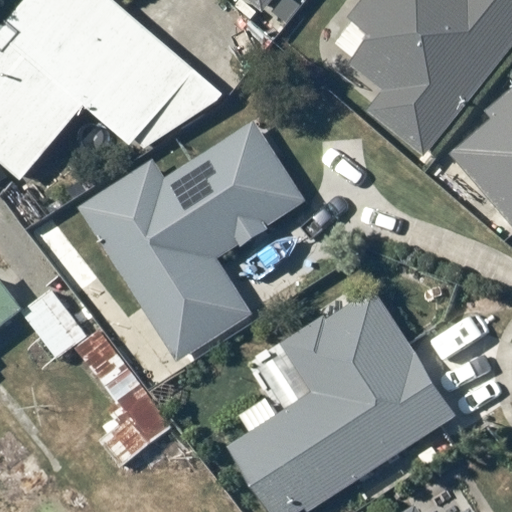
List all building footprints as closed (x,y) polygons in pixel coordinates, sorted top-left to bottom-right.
[(230,101),(218,91),(115,0),(32,0),(0,37),(0,156),(27,180),(93,105),(146,152),(230,101)] [(253,0),(270,13),(279,0),(253,0)] [(511,52),(511,0),(368,0),(354,18),(379,38),(357,66),(388,91),(372,111),(428,157),(511,52)] [(511,85),(505,91),(456,150),(511,219),(511,85)] [(309,203),(258,123),(167,181),(156,164),(85,209),(183,363),(258,315),(222,259),(309,203)] [(0,329),(25,311),(0,277),(0,329)] [(310,511),(460,416),(376,285),(249,367),(278,412),(233,441),(278,511),(310,511)] [(63,360),(79,348),(122,406),(112,413),(122,425),(98,443),(120,472),(154,446),(170,468),(196,448),(95,314),(85,321),(59,287),(26,312),(63,360)] [(0,511),(8,511),(52,473),(8,423),(0,429),(0,511)] [(469,511),(436,511),(429,500),(410,511),(475,511),(474,509),(469,511)]
